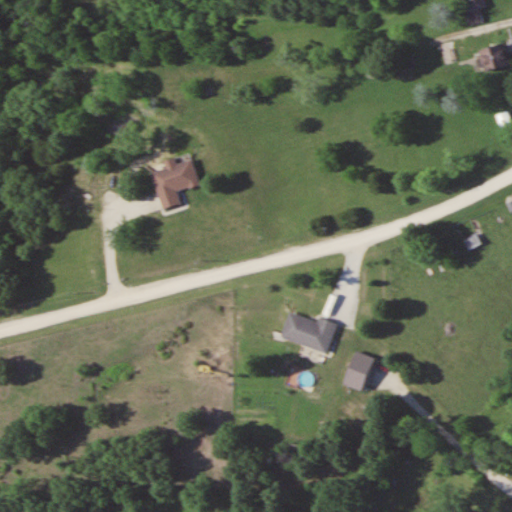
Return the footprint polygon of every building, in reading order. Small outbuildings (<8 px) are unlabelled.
[(465,0),(470,24),(483,21),(480,7),(484,6),(483,0),(465,0)] [(486,72),(511,64),(511,61),(506,41),(480,49),(486,72)] [(153,173),(164,209),(182,204),(179,191),(201,185),(193,159),(179,163),(177,157),(165,161),(167,168),(153,173)] [(470,249),(482,244),(477,233),(465,239),(470,249)] [(283,337),(329,352),(338,323),(320,318),(319,321),(291,312),(283,337)]
